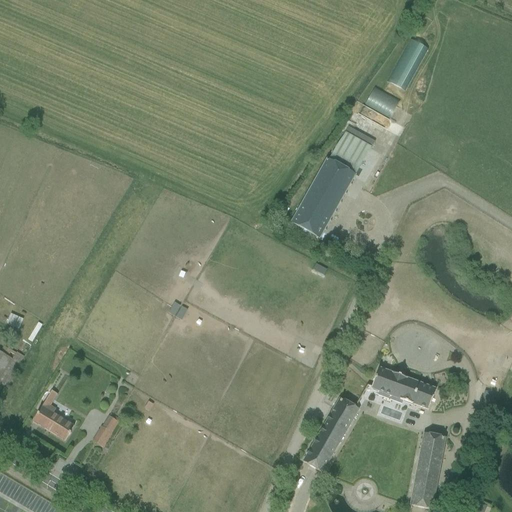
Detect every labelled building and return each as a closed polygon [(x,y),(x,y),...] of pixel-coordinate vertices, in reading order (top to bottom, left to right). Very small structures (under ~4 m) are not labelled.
[(393,122),(403,106),(379,91),(369,107),(393,122)] [(328,244),(376,143),(346,129),(298,229),(328,244)] [(0,351),(0,384),(12,390),(28,359),(20,355),(18,360),(0,351)] [(365,388),(423,408),(431,388),(373,367),(365,388)] [(342,401),(308,466),(330,478),(364,413),(342,401)] [(27,423),(63,442),(74,423),(37,403),(27,423)] [(148,412),(153,415),(158,408),(153,405),(148,412)] [(111,432),(105,429),(96,445),(109,451),(123,425),(116,421),(111,432)] [(426,437),(420,476),(427,477),(425,484),(432,485),(433,480),(442,482),(449,441),(426,437)]
